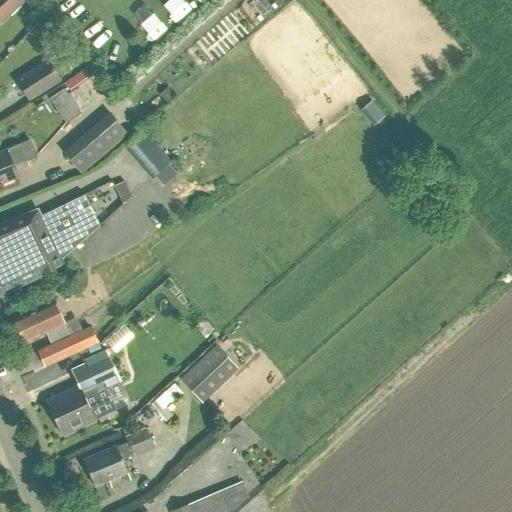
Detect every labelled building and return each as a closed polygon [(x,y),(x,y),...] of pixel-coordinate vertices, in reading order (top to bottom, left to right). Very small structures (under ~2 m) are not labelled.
[(0,0),(0,19),(23,0),(0,0)] [(197,51),(215,70),(229,56),(211,37),(197,51)] [(59,74),(45,55),(15,76),(29,95),(59,74)] [(80,112),(64,88),(49,98),(65,122),(80,112)] [(127,134),(111,115),(65,154),(80,173),(127,134)] [(152,179),(170,164),(142,131),(124,146),(152,179)] [(36,155),(29,139),(0,150),(0,182),(17,176),(13,165),(36,155)] [(37,208),(13,219),(0,224),(0,293),(39,275),(64,264),(62,260),(102,228),(84,193),(41,214),(37,208)] [(69,336),(53,301),(11,320),(16,331),(15,334),(16,338),(19,338),(21,342),(46,331),(52,344),(38,350),(45,365),(96,342),(90,327),(69,336)] [(133,323),(120,334),(132,349),(145,338),(133,323)] [(238,369),(215,344),(179,378),(201,403),(238,369)] [(139,369),(130,349),(108,360),(104,351),(70,367),(78,385),(45,400),(61,434),(94,419),(93,417),(107,411),(98,391),(118,381),(117,379),(139,369)] [(181,392),(173,383),(150,403),(165,420),(172,414),(165,407),(181,392)] [(152,445),(145,427),(124,436),(126,441),(82,459),(93,485),(127,471),(121,458),(152,445)] [(240,428),(222,444),(236,459),(254,443),(240,428)] [(150,451),(127,459),(130,468),(153,460),(150,451)] [(194,460),(178,468),(184,480),(177,484),(182,495),(206,483),(194,460)] [(230,511),(248,495),(242,480),(170,510),(170,511),(230,511)]
